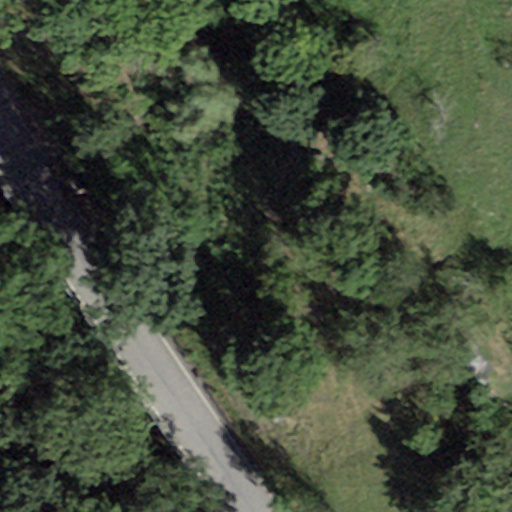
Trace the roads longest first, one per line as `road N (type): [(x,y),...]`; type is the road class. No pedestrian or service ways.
road 1 (tertiary): [(243,511),(0,123)]
road 2 (residential): [(383,292),(511,394)]
